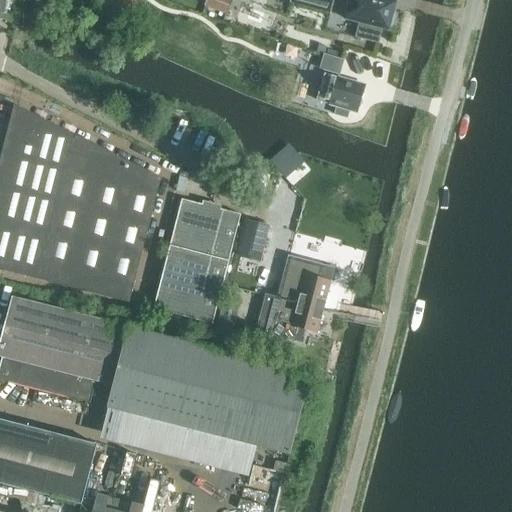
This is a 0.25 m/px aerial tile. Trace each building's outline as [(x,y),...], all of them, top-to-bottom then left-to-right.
[(115,0),(110,16),(126,22),(133,0),(115,0)] [(207,0),(205,6),(226,15),(232,0),(207,0)] [(290,0),(289,4),(330,15),(333,0),(337,0),(349,3),(344,21),(360,24),(356,39),(379,44),(383,29),(387,30),(387,29),(388,25),(391,26),(394,16),(390,15),(393,4),(374,0),(290,0)] [(318,45),(316,53),(324,56),(326,47),(318,45)] [(317,100),(329,104),(337,107),(334,115),(346,119),(349,111),(355,113),(357,109),(362,104),(360,98),(364,88),(325,75),(317,100)] [(0,159),(0,270),(129,304),(161,179),(14,106),(0,159)] [(164,136),(182,145),(191,125),(174,116),(164,136)] [(177,192),(199,194),(200,174),(179,173),(177,192)] [(153,310),(213,325),(241,216),(182,200),(153,310)] [(344,222),(333,219),(329,233),(340,236),(344,222)] [(243,221),(236,247),(256,252),(263,226),(243,221)] [(333,269),(288,257),(277,299),(266,296),(256,331),(302,343),(305,330),(317,333),(333,269)] [(127,328),(12,298),(0,343),(0,357),(2,358),(0,367),(0,378),(90,401),(89,402),(90,403),(96,382),(112,386),(127,328)] [(309,375),(127,328),(112,386),(107,408),(289,455),(309,375)] [(0,484),(81,505),(96,445),(0,420),(0,484)] [(262,485),(283,488),(286,474),(264,470),(262,485)] [(142,511),(145,504),(100,492),(94,511),(142,511)]
